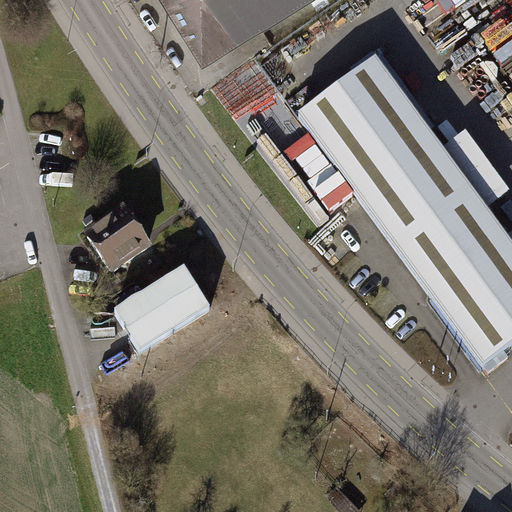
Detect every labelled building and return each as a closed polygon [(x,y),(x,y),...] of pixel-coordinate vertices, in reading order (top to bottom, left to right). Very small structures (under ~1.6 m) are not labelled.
[(293,0),(164,0),(199,57),(293,0)] [(511,12),(509,14),(511,19),(511,36),(494,46),(511,80),(511,12)] [(511,357),(511,225),(401,62),(324,118),(506,361),(511,357)] [(150,220),(109,247),(127,273),(168,246),(150,220)] [(198,268),(134,312),(158,347),(222,303),(198,268)]
